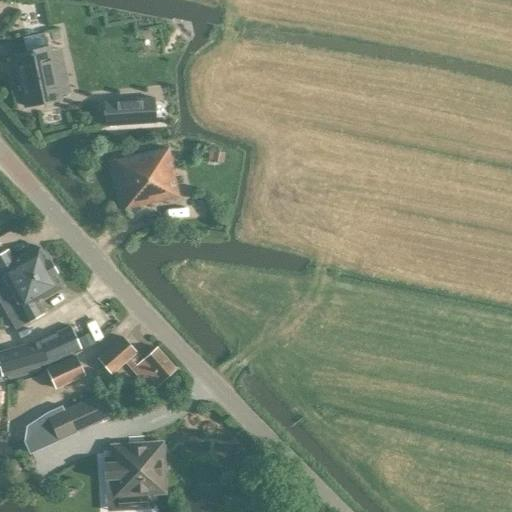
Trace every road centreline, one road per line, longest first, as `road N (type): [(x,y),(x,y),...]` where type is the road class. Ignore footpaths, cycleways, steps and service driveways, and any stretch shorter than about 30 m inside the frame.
road 1 (tertiary): [(343,511),(114,282),(0,149)]
road 2 (track): [(205,0),(234,9),(228,57),(331,256),(317,310),(220,388)]
